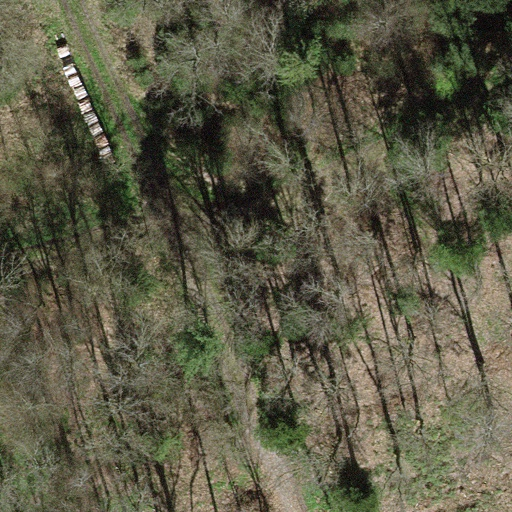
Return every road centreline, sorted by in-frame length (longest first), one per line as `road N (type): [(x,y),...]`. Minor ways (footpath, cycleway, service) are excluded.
road 1 (track): [(74,0),(298,511)]
road 2 (track): [(0,263),(347,172),(511,101)]
